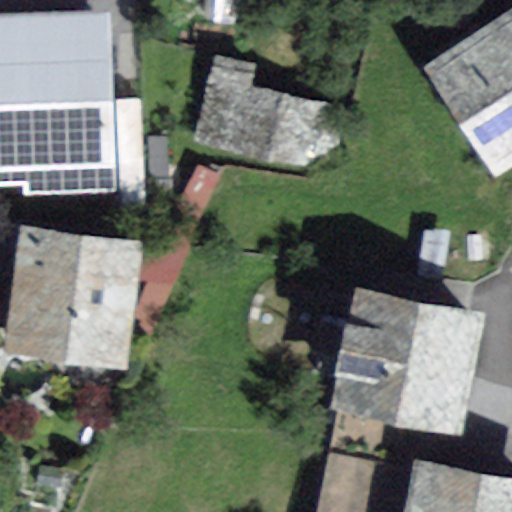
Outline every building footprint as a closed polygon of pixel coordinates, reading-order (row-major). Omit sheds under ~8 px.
[(113,183),(100,11),(0,19),(0,178),(27,176),(28,190),(113,183)] [(511,155),(511,14),(441,58),(505,160),(511,155)] [(258,61),(211,50),(190,139),(331,171),(346,106),(253,85),(258,61)] [(149,254),(30,242),(16,381),(135,392),(149,254)] [(486,292),(367,266),(340,394),(459,419),(486,292)] [(511,511),(511,466),(417,454),(408,511),(511,511)]
